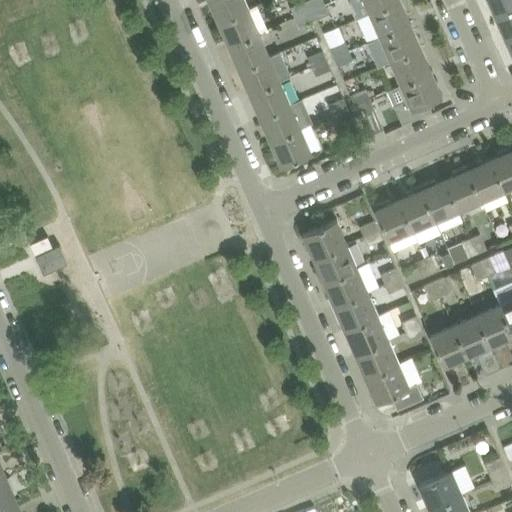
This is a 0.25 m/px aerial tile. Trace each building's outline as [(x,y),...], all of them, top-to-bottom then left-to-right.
[(248,7),(245,0),(208,0),(217,20),(248,7)] [(309,10),(305,0),(303,0),(291,5),(296,16),(309,10)] [(324,0),(305,0),(309,10),(326,3),(324,0)] [(396,0),(347,0),(355,18),(368,12),(396,0)] [(379,36),(410,22),(400,0),(396,0),(368,12),(379,36)] [(511,6),(511,0),(488,0),(495,14),(511,6)] [(329,11),(326,3),(309,10),(313,18),(329,11)] [(504,37),(511,33),(511,6),(495,14),(504,37)] [(259,31),(248,7),(217,20),(228,45),(259,31)] [(313,18),(309,10),(296,16),(299,24),(313,18)] [(420,46),(410,22),(379,36),(389,59),(420,46)] [(340,24),(325,30),(330,44),(345,39),(340,24)] [(270,55),(259,31),(228,45),(239,69),(270,55)] [(329,45),(334,56),(349,49),(344,39),(329,45)] [(431,69),(420,46),(389,59),(399,83),(431,69)] [(306,55),(310,65),(326,58),(321,48),(306,55)] [(352,58),(349,49),(334,56),(338,64),(352,58)] [(270,55),(239,69),(249,92),(280,79),(291,74),(281,50),(270,55)] [(330,68),(326,58),(310,65),(315,75),(330,68)] [(442,94),(431,69),(399,83),(406,98),(393,104),(401,123),(431,110),(427,101),(442,94)] [(290,102),(280,79),(249,92),(259,116),(290,102)] [(369,97),(365,88),(350,94),(354,103),(369,97)] [(383,128),(369,97),(354,103),(368,135),(383,128)] [(346,106),(343,98),(328,104),(332,113),(346,106)] [(301,126),(290,102),(259,116),(270,140),(301,126)] [(350,117),(347,107),(346,106),(332,113),(336,123),(350,117)] [(320,147),(312,128),(310,124),(302,128),(301,126),(270,140),(281,164),(320,147)] [(511,185),(511,144),(497,151),(499,154),(490,158),(504,189),(511,185)] [(504,189),(490,158),(482,161),(481,158),(466,165),(481,199),(504,189)] [(481,199),(466,165),(452,171),(453,174),(445,178),(459,209),(481,199)] [(459,209),(445,178),(437,181),(436,178),(421,184),(436,219),(459,209)] [(436,219),(421,184),(406,191),(408,194),(399,198),(412,229),(436,219)] [(412,229),(399,198),(391,201),(389,198),(374,204),(389,240),(412,229)] [(337,218),(306,232),(303,233),(313,257),(347,242),(337,218)] [(360,226),(364,235),(379,228),(375,220),(360,226)] [(383,239),(379,228),(364,235),(369,245),(383,239)] [(480,233),(471,237),(477,252),(486,248),(480,233)] [(47,234),(29,242),(34,253),(52,245),(47,234)] [(477,252),(471,237),(461,241),(468,256),(477,252)] [(358,266),(348,244),(347,242),(313,257),(324,281),(358,266)] [(58,244),(35,254),(43,272),(66,262),(58,244)] [(434,253),(425,257),(431,272),(441,268),(434,253)] [(490,255),(480,259),(487,275),(496,271),(490,255)] [(431,272),(425,257),(415,261),(422,276),(431,272)] [(487,275),(480,259),(471,264),(478,279),(487,275)] [(368,290),(358,266),(324,281),(334,305),(368,290)] [(381,273),(385,282),(399,275),(395,266),(381,273)] [(404,284),(399,275),(385,282),(389,291),(404,284)] [(444,275),(434,279),(441,295),(450,291),(444,275)] [(441,295),(434,279),(425,283),(432,299),(441,295)] [(378,313),(368,290),(334,305),(344,328),(378,313)] [(511,296),(499,302),(511,332),(511,296)] [(511,334),(511,332),(499,302),(476,312),(491,347),(506,341),(505,337),(511,334)] [(491,347),(476,312),(453,322),(466,354),(476,350),(477,353),(491,347)] [(388,337),(378,313),(344,328),(355,352),(388,337)] [(401,320),(405,329),(420,322),(416,313),(401,320)] [(424,331),(420,322),(405,329),(409,338),(424,331)] [(466,354),(453,322),(430,332),(445,367),(460,361),(459,357),(466,354)] [(399,361),(388,337),(355,352),(365,376),(399,361)] [(417,382),(409,386),(399,361),(365,376),(375,400),(390,394),(396,408),(423,397),(417,382)] [(506,474),(502,464),(499,457),(485,462),(491,479),(506,474)] [(462,492),(461,491),(452,470),(419,484),(429,507),(462,492)] [(510,483),(506,474),(491,479),(496,489),(510,483)] [(4,476),(0,477),(0,503),(14,498),(14,497),(12,498),(9,491),(11,490),(4,476)] [(470,511),(462,492),(429,507),(431,511),(470,511)] [(0,511),(20,511),(14,498),(0,503),(0,511)]
